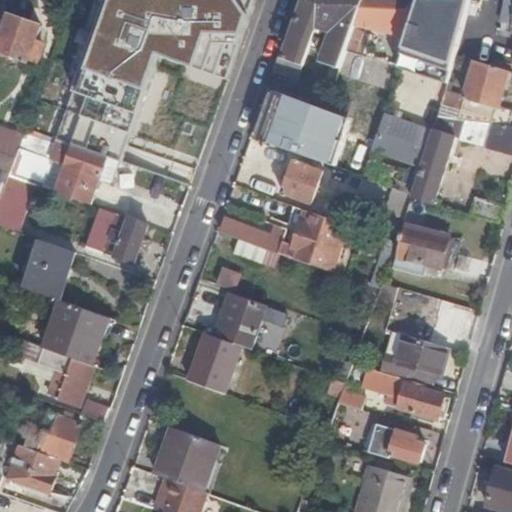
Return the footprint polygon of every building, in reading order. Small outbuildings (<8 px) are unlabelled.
[(353,33),(358,18),(364,0),(304,0),(283,60),(278,58),(273,73),(297,82),(314,36),(319,37),(322,29),(333,34),(322,63),(340,70),(346,53),(353,33)] [(409,19),(415,0),(364,0),(358,18),(409,19)] [(113,59),(129,12),(126,11),(109,58),(113,59)] [(135,14),(129,12),(113,59),(138,68),(144,51),(165,58),(176,26),(136,13),(135,14)] [(36,42),(41,26),(10,16),(0,43),(0,51),(29,61),(32,51),(40,53),(43,44),(36,42)] [(70,49),(79,23),(67,19),(57,45),(70,49)] [(446,90),(464,26),(445,21),(433,61),(440,64),(434,87),(418,83),(409,112),(437,120),(444,96),(446,90)] [(221,43),(184,30),(160,97),(197,110),(221,43)] [(346,53),(364,58),(371,40),(353,33),(346,53)] [(446,90),(444,96),(438,118),(447,119),(509,128),(511,117),(511,111),(500,108),(510,72),(476,62),(466,96),(446,90)] [(321,90),(315,108),(325,112),(331,94),(321,90)] [(325,112),(315,108),(276,94),(259,141),(334,168),(351,122),(325,112)] [(384,118),(373,150),(414,165),(425,133),(384,118)] [(447,119),(435,128),(431,141),(414,198),(435,205),(455,142),(482,149),(484,145),(500,149),(499,154),(511,157),(511,128),(509,128),(447,119)] [(0,153),(15,159),(19,149),(0,142),(0,153)] [(79,202),(96,155),(81,149),(67,144),(51,191),(79,202)] [(0,203),(10,177),(15,159),(0,153),(0,203)] [(312,205),(323,172),(295,162),(283,194),(312,205)] [(0,226),(17,233),(34,185),(10,177),(0,203),(0,226)] [(389,213),(410,215),(411,193),(391,192),(389,213)] [(474,217),(504,226),(510,208),(480,200),(474,217)] [(265,249),(331,273),(346,225),(293,206),(285,230),(272,225),(268,234),(225,219),(220,233),(237,239),(265,249)] [(134,264),(147,226),(99,208),(86,246),(134,264)] [(403,222),(388,263),(425,273),(428,264),(441,267),(442,265),(445,265),(449,251),(447,250),(451,235),(403,222)] [(260,263),(265,249),(237,239),(233,253),(260,263)] [(58,300),(75,253),(39,241),(23,287),(58,300)] [(218,285),(234,291),(239,276),(223,270),(218,285)] [(216,338),(241,347),(251,351),(265,309),(231,296),(216,338)] [(453,306),(454,303),(443,300),(431,341),(450,348),(459,350),(469,311),(453,306)] [(92,366),(109,318),(62,301),(45,349),(92,366)] [(432,387),(434,388),(437,376),(442,378),(450,348),(431,341),(406,334),(394,376),(432,387)] [(191,382),(225,394),(241,347),(216,338),(208,335),(191,382)] [(79,408),(94,366),(92,366),(45,349),(44,348),(41,356),(36,354),(35,359),(40,361),(39,363),(67,373),(65,381),(59,379),(57,386),(62,388),(58,401),(79,408)] [(335,381),(344,384),(351,366),(341,362),(335,381)] [(352,365),(348,375),(366,380),(370,370),(362,368),(352,365)] [(370,370),(366,380),(364,386),(401,397),(398,408),(439,420),(446,394),(431,390),(432,387),(394,376),(370,370)] [(326,393),(339,398),(344,384),(335,381),(331,379),(326,393)] [(342,391),(339,403),(363,410),(367,398),(342,391)] [(81,414),(104,422),(108,410),(86,402),(81,414)] [(58,459),(68,463),(82,425),(50,414),(44,430),(41,439),(29,435),(25,447),(58,459)] [(41,439),(44,430),(32,426),(29,435),(41,439)] [(376,426),(369,452),(390,458),(391,454),(421,463),(426,444),(417,442),(418,437),(376,426)] [(165,479),(203,493),(220,445),(172,429),(155,476),(165,479)] [(207,494),(210,495),(221,465),(219,464),(225,447),(220,445),(203,493),(207,494)] [(52,476),(58,459),(25,447),(20,446),(9,479),(49,493),(55,478),(52,476)] [(375,458),(358,511),(404,511),(413,479),(389,472),(392,463),(375,458)] [(511,511),(511,471),(498,467),(487,507),(507,511),(511,511)] [(159,511),(200,511),(207,494),(203,493),(165,479),(160,495),(165,496),(159,511)]
